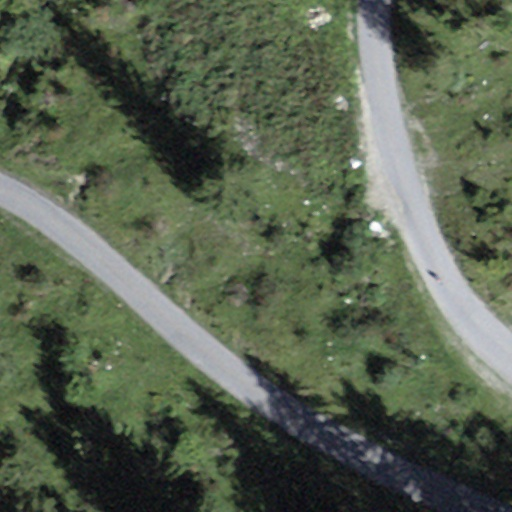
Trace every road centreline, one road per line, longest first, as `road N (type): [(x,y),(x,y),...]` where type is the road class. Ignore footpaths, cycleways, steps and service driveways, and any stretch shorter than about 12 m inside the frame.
road 1 (unclassified): [(489,511),(378,461),(248,385),(0,183)]
road 2 (unclassified): [(375,0),(370,28),(419,238),(464,319),(511,360)]
